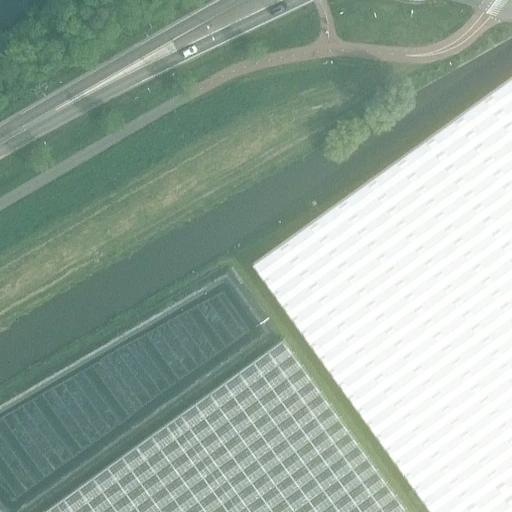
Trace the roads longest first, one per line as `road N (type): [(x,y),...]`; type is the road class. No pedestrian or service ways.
road 1 (primary): [(64,107),(301,0)]
road 2 (primary): [(236,0),(64,107)]
